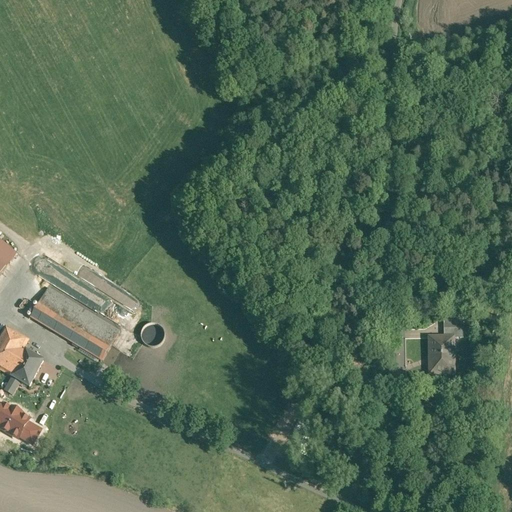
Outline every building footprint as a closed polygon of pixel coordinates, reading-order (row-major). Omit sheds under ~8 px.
[(0,284),(20,257),(0,240),(0,284)] [(125,333),(52,288),(31,318),(104,365),(125,333)] [(427,336),(428,378),(458,378),(457,346),(465,342),(468,321),(442,322),(443,336),(427,336)] [(0,370),(9,376),(24,350),(29,341),(6,327),(0,337),(0,370)] [(44,362),(24,350),(9,376),(30,387),(44,362)]
